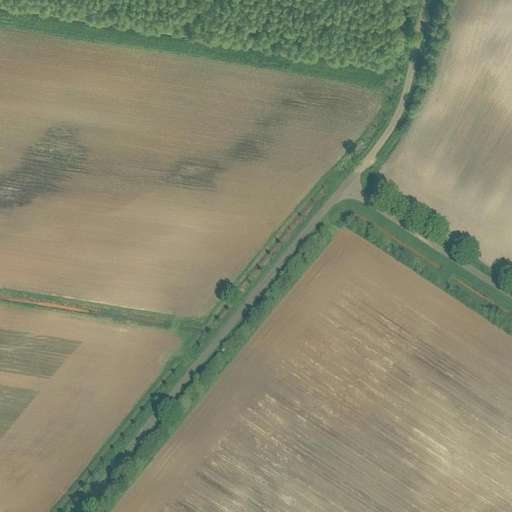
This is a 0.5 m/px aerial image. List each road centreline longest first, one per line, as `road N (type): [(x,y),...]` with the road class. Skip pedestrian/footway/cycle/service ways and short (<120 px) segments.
road 1 (unclassified): [(75,511),(336,181)]
road 2 (unclassified): [(511,296),(336,181)]
road 3 (unclassified): [(336,181),(390,106),(418,0)]
